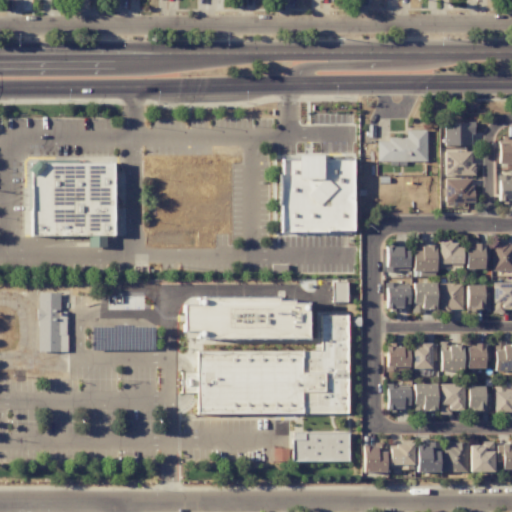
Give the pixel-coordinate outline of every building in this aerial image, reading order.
[(471,146),(471,123),(443,122),(443,145),(471,146)] [(425,130),(405,130),(405,137),(385,138),(386,141),(376,141),(376,162),(425,161),(425,130)] [(511,137),(497,138),(497,164),(511,163),(511,137)] [(443,151),(443,175),(471,175),(472,152),(443,151)] [(351,159),(318,159),(318,156),(294,156),(294,160),(278,160),(278,232),(351,231),(351,159)] [(25,166),(122,166),(122,230),(25,230),(25,166)] [(511,171),(497,172),(497,202),(507,202),(507,200),(511,199),(511,171)] [(443,203),(471,202),(471,179),(443,179),(443,203)] [(511,270),(511,242),(490,242),(490,271),(511,270)] [(436,268),(460,267),(460,243),(436,244),(436,268)] [(463,245),(464,269),(482,268),(481,245),(463,245)] [(407,271),(407,248),(384,247),(383,271),(407,271)] [(433,248),(410,247),(410,271),(433,272),(433,248)] [(345,282),(330,282),(331,301),(345,301),(345,282)] [(460,282),(437,283),(437,311),(461,311),(460,282)] [(511,308),(511,282),(490,283),(491,313),(503,313),(503,309),(511,308)] [(434,283),(410,283),(411,313),(421,313),(421,309),(434,309),(434,283)] [(487,292),(481,292),(482,285),(465,285),(464,311),(487,311),(487,292)] [(384,307),(407,308),(407,288),(384,287),(384,307)] [(67,364),(33,363),(36,294),(69,295),(67,364)] [(306,301),(276,301),(276,296),(193,297),(194,305),(181,305),(181,330),(196,330),(196,338),(306,338),(306,301)] [(347,314),(346,413),(193,413),(193,392),(178,392),(178,373),(193,373),(193,349),(319,350),(319,314),(347,314)] [(461,372),(460,345),(447,345),(447,341),(437,341),(437,372),(461,372)] [(492,371),(511,371),(511,344),(502,345),(502,341),(492,341),(492,371)] [(410,367),(434,367),(435,345),(410,344),(410,367)] [(464,368),(486,368),(486,345),(465,345),(464,368)] [(407,348),(385,347),(384,367),(407,367),(407,348)] [(434,410),(435,384),(411,384),(411,414),(422,415),(422,410),(434,410)] [(461,384),(437,384),(438,413),(462,413),(461,384)] [(408,387),(385,386),(384,408),(407,409),(408,387)] [(465,414),(477,414),(477,410),(488,410),(488,394),(482,394),(482,386),(465,386),(465,414)] [(511,412),(511,391),(492,392),(492,413),(511,412)] [(283,434),(350,433),(350,470),(284,471),(283,434)] [(414,446),(414,472),(437,472),(437,442),(428,442),(428,446),(414,446)] [(361,472),(384,472),(383,443),(375,443),(376,446),(360,447),(361,472)] [(411,469),(411,443),(388,443),(387,469),(411,469)] [(440,472),(464,472),(465,444),(441,443),(440,472)] [(468,472),(492,472),(491,443),(467,444),(468,472)] [(500,470),(511,469),(511,445),(494,446),(495,461),(500,461),(500,470)] [(286,448),(272,449),(272,462),(287,461),(286,448)]
